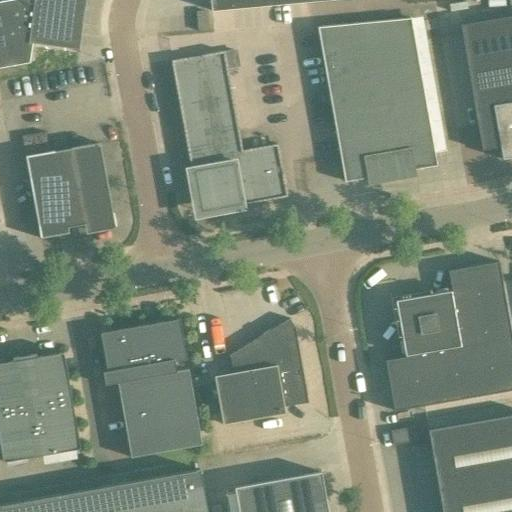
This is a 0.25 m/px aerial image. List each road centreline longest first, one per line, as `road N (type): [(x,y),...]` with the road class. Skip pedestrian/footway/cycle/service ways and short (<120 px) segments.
road 1 (unclassified): [(160,276),(125,54),(131,0)]
road 2 (unclassified): [(372,511),(317,248)]
road 3 (unclassified): [(317,248),(511,211)]
road 4 (unclassified): [(0,305),(160,276)]
road 5 (unclassified): [(160,276),(317,248)]
